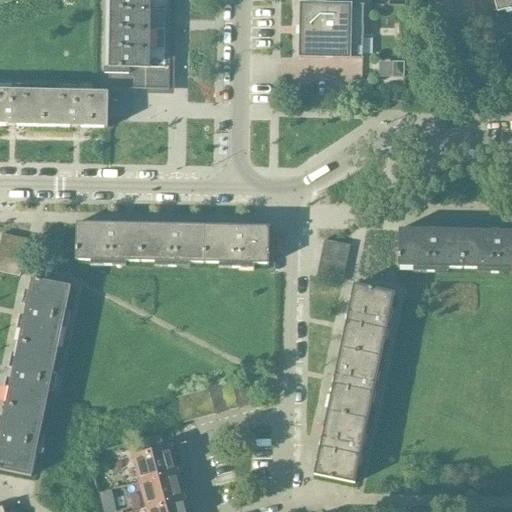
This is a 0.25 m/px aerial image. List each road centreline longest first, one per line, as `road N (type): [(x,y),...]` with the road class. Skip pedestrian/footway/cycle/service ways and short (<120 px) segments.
road 1 (residential): [(287,189),(375,135),(511,139)]
road 2 (residential): [(0,184),(234,188)]
road 3 (residential): [(287,412),(287,189)]
road 4 (residential): [(234,188),(239,0)]
road 5 (residential): [(287,412),(196,437),(217,511)]
